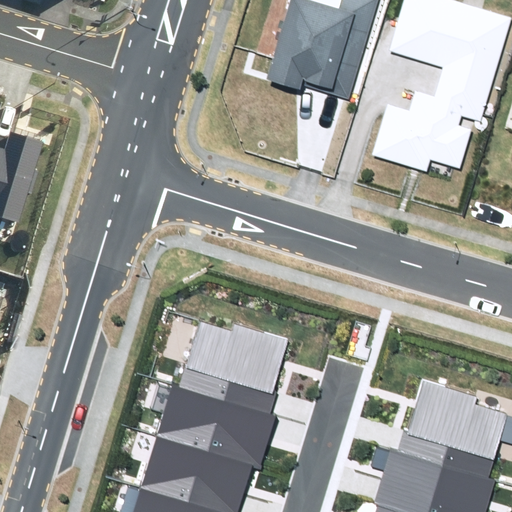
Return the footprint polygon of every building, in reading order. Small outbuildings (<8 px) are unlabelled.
[(330,0),(293,0),(267,76),(299,87),(302,77),(348,92),(378,0),(347,0),(345,5),(330,0)] [(390,99),(374,146),(425,163),(428,153),(461,163),(476,116),(482,117),(497,67),(511,21),(511,16),(459,0),(407,0),(394,41),(449,58),(438,93),(418,86),(412,106),(390,99)] [(0,205),(17,210),(37,139),(16,133),(14,140),(0,136),(0,205)] [(511,291),(511,252),(481,244),(465,300),(493,308),(486,332),(467,327),(460,350),(477,355),(470,380),(498,388),(504,364),(511,366),(511,304),(509,303),(511,291)] [(167,374),(122,511),(239,511),(276,400),(268,397),(290,329),(230,310),(226,325),(200,316),(180,378),(167,374)] [(481,511),(491,480),(483,477),(503,412),(477,404),(479,396),(421,378),(405,429),(398,427),(392,447),(386,445),(370,498),(376,500),(372,511),(481,511)]
